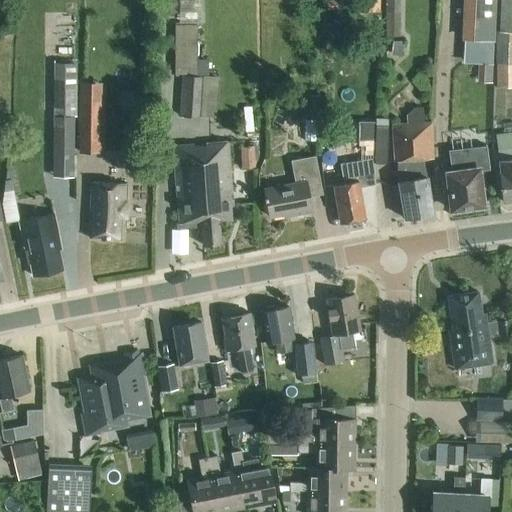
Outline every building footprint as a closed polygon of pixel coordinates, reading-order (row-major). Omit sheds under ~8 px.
[(371,0),(357,0),(357,11),(371,12),(371,0)] [(400,37),(399,0),(386,0),(387,37),(400,37)] [(495,0),(467,0),(465,45),(457,44),(455,99),(490,100),(492,46),(494,47),(495,0)] [(511,88),(511,0),(499,0),(498,31),(496,31),(495,64),(496,64),(496,88),(511,88)] [(341,1),(326,1),(327,11),(341,10),(341,1)] [(175,75),(196,75),(197,25),(175,25),(175,75)] [(201,119),(204,77),(182,76),(179,117),(201,119)] [(77,94),(76,132),(101,132),(102,132),(103,94),(101,94),(102,83),(79,82),(79,94),(77,94)] [(53,84),(52,156),(74,156),(74,117),(76,117),(76,83),(53,84)] [(304,118),(318,118),(317,95),(304,96),(304,118)] [(401,202),(404,219),(433,214),(426,173),(422,160),(433,159),(433,158),(432,158),(431,123),(423,124),(422,108),(413,108),(406,115),(406,125),(392,125),(394,162),(397,161),(398,182),(399,185),(390,187),(393,203),(401,202)] [(511,132),(495,135),(497,149),(511,147),(511,132)] [(219,221),(232,220),(231,206),(233,206),(232,191),(228,142),(173,146),(179,224),(200,222),(202,245),(220,244),(219,221)] [(242,169),(253,169),(252,147),(242,147),(242,169)] [(511,147),(497,149),(500,173),(499,173),(503,203),(511,201),(511,147)] [(451,210),(483,206),(478,168),(474,169),(472,151),(457,153),(460,171),(447,173),(451,210)] [(315,157),(291,161),(295,184),(264,190),(269,217),(295,212),(295,215),(312,212),(307,188),(320,185),(315,157)] [(374,158),(340,164),(344,184),(333,186),(340,222),(365,218),(358,184),(374,181),(374,158)] [(91,183),(88,239),(121,241),(122,218),(126,218),(127,184),(91,183)] [(61,250),(54,212),(17,219),(23,250),(26,250),(31,277),(63,271),(59,251),(61,250)] [(343,293),(325,297),(332,336),(320,338),(324,366),(343,362),(341,350),(354,347),(351,332),(360,331),(353,291),(351,292),(349,289),(344,290),(343,293)] [(500,340),(511,338),(511,335),(510,320),(497,322),(486,324),(484,314),(481,314),(478,292),(447,297),(452,330),(449,331),(454,369),(492,363),(487,333),(499,332),(500,340)] [(278,353),(291,351),(289,339),(294,338),(288,307),(274,309),(273,307),(264,309),(264,311),(260,312),(266,343),(276,341),(278,353)] [(254,346),(249,314),(221,319),(224,339),(222,339),(225,351),(236,349),(240,373),(252,371),(248,347),(254,346)] [(201,322),(172,328),(179,366),(207,361),(201,322)] [(303,383),(316,382),(315,372),(311,343),(294,345),(297,374),(301,374),(303,383)] [(82,414),(86,436),(99,433),(98,431),(124,426),(123,418),(147,414),(138,369),(142,369),(140,354),(122,357),(123,362),(91,368),(93,378),(82,380),(85,395),(82,396),(86,413),(82,414)] [(21,356),(0,360),(0,406),(1,412),(13,410),(10,395),(29,391),(29,388),(30,385),(29,381),(27,378),(21,356)] [(214,387),(226,385),(222,361),(210,363),(214,387)] [(178,389),(173,364),(157,367),(161,392),(178,389)] [(217,414),(215,398),(194,401),(196,418),(217,414)] [(475,421),(501,421),(502,399),(476,398),(475,421)] [(511,398),(502,399),(501,421),(511,421),(511,398)] [(354,444),(355,420),(355,406),(349,406),(349,408),(311,408),(311,410),(293,410),(293,434),(298,434),(297,443),(354,444)] [(43,434),(42,424),(42,410),(26,411),(27,425),(12,428),(15,440),(43,434)] [(222,415),(200,419),(202,431),(224,427),(222,415)] [(254,416),(242,418),(245,431),(256,429),(254,416)] [(177,424),(178,432),(186,431),(186,424),(177,424)] [(125,453),(151,448),(148,435),(122,440),(125,453)] [(11,446),(18,480),(42,475),(34,440),(11,446)] [(473,440),(472,455),(505,456),(505,441),(473,440)] [(354,444),(297,443),(297,453),(317,453),(316,467),(316,468),(346,469),(354,469),(354,444)] [(297,454),(297,445),(267,445),(267,454),(297,454)] [(461,465),(462,446),(447,446),(446,464),(461,465)] [(257,459),(242,461),(240,451),(231,453),(234,471),(242,509),(266,504),(266,503),(276,501),(272,480),(269,463),(258,465),(257,459)] [(234,471),(220,474),(216,456),(207,458),(217,511),(224,511),(242,509),(234,471)] [(186,480),(188,492),(177,493),(180,511),(217,511),(207,458),(198,460),(201,478),(186,480)] [(46,511),(88,511),(91,465),(49,463),(46,511)] [(289,482),(289,492),(346,493),(346,469),(316,468),(316,467),(307,467),(307,483),(289,482)] [(458,511),(460,495),(463,495),(464,478),(453,477),(453,494),(432,493),(431,511),(458,511)] [(479,496),(463,495),(460,495),(458,511),(486,511),(487,498),(490,498),(491,479),(480,479),(479,496)] [(345,511),(346,493),(289,492),(289,502),(307,502),(306,511),(345,511)]
